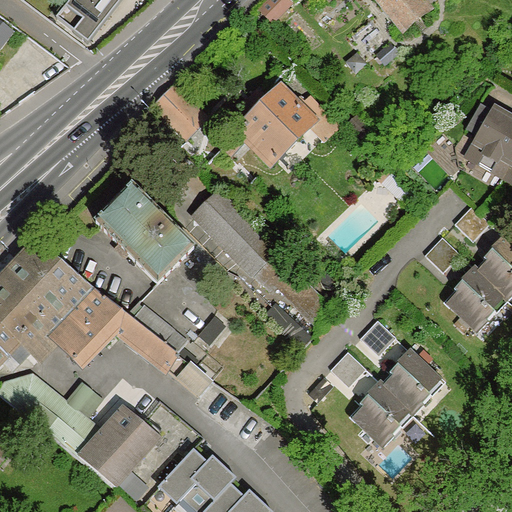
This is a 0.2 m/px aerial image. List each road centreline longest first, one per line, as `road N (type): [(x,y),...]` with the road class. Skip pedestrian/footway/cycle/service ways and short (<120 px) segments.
road 1 (residential): [(372,511),(299,417),(293,387),(385,285),(386,268),(442,216)]
road 2 (tertiary): [(0,238),(79,157),(113,90)]
road 3 (primary): [(113,90),(0,190)]
road 4 (primary): [(113,90),(210,0)]
road 5 (tertiary): [(113,90),(0,145)]
